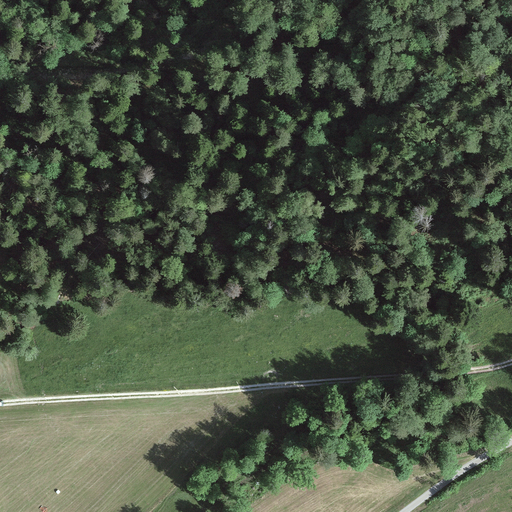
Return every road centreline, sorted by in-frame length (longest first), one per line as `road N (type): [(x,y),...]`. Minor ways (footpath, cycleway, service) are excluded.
road 1 (track): [(511,360),(466,370),(0,403)]
road 2 (unclassified): [(403,511),(511,439)]
